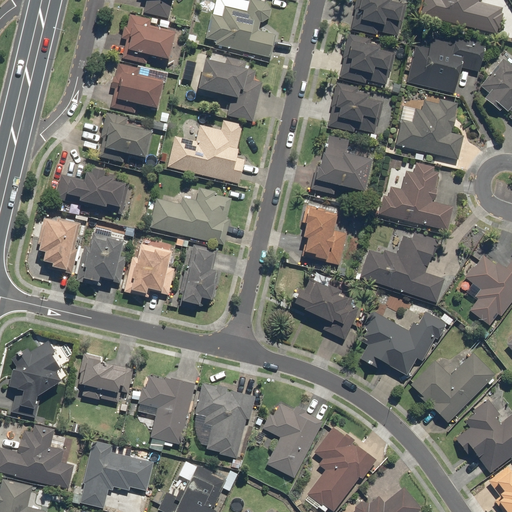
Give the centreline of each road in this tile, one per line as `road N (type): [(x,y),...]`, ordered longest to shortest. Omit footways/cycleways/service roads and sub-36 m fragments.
road 1 (residential): [(320,0),(234,351)]
road 2 (residential): [(234,351),(345,388),(389,419),(462,511)]
road 3 (residential): [(0,296),(234,351)]
road 4 (residential): [(95,0),(74,90),(45,125),(12,146)]
road 5 (secondary): [(47,0),(12,146)]
